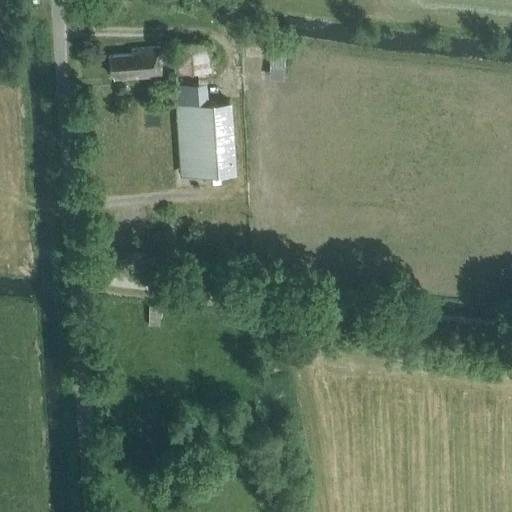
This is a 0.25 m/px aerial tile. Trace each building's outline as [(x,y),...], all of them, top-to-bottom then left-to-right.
[(173,44),(174,75),(210,73),(209,42),(173,44)] [(114,76),(162,72),(159,43),(131,46),(132,51),(108,53),(110,72),(114,71),(114,76)] [(240,46),(237,46),(237,57),(241,57),(261,57),(261,46),(240,46)] [(285,53),(270,52),(269,73),(284,74),(285,53)] [(230,101),(176,105),(181,172),(237,172),(230,101)] [(161,304),(147,303),(147,323),(162,324),(161,304)]
